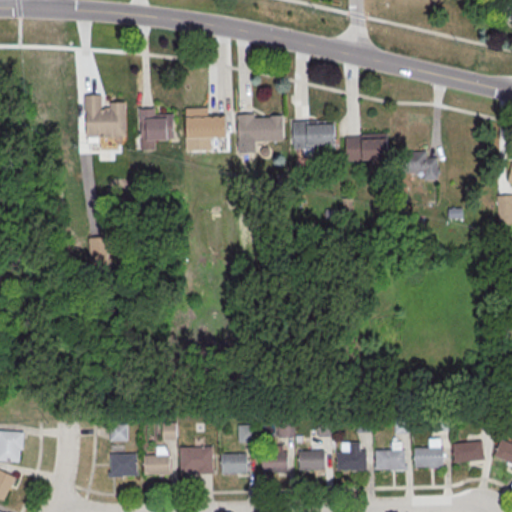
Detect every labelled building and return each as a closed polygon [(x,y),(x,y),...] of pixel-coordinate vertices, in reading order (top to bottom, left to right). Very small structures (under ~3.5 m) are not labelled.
[(83,96),(84,138),(125,136),(123,102),(109,102),(109,107),(100,107),(100,95),(83,96)] [(183,108),(185,152),(210,151),(209,136),(224,136),(223,114),(207,115),(207,107),(183,108)] [(137,109),(139,150),(154,149),(153,140),(172,139),(171,114),(152,115),(152,108),(137,109)] [(235,115),(237,142),(282,140),(281,115),(269,115),(269,117),(253,117),(252,114),(235,115)] [(291,121),(292,149),(334,147),(333,120),(291,121)] [(385,132),(387,157),(345,160),(344,137),(360,136),(360,133),(385,132)] [(482,412),(497,415),(494,432),(479,430),(482,412)] [(433,413),(448,413),(449,430),(434,431),(433,413)] [(356,416),(370,416),(371,433),(356,434),(356,416)] [(394,416),(409,416),(409,433),(394,433),(394,416)] [(277,420),(294,419),(294,437),(277,437),(277,420)] [(317,420),(332,419),(332,437),(317,437),(317,420)] [(162,422),(176,422),(176,439),(162,439),(162,422)] [(109,423),(127,423),(127,440),(110,441),(109,423)] [(237,424),(255,424),(255,441),(238,442),(237,424)] [(0,460),(22,460),(22,431),(0,431),(0,460)] [(511,443),(500,439),(494,457),(511,463),(511,443)] [(452,442),(453,461),(483,460),(483,441),(452,442)] [(180,447),(212,446),(212,472),(181,472),(180,447)] [(443,447),(444,466),(415,466),(414,448),(443,447)] [(298,450),(324,449),(325,469),(299,470),(298,450)] [(405,449),(405,468),(375,468),(374,450),(405,449)] [(366,451),(366,469),(337,470),(337,451),(366,451)] [(110,453),(136,452),(137,475),(111,475),(110,453)] [(221,453),(247,452),(247,472),(221,473),(221,453)] [(261,452),(287,452),(287,472),(261,472),(261,452)] [(143,454),(169,453),(170,472),(144,473),(143,454)] [(0,468),(0,498),(4,500),(15,477),(0,468)]
